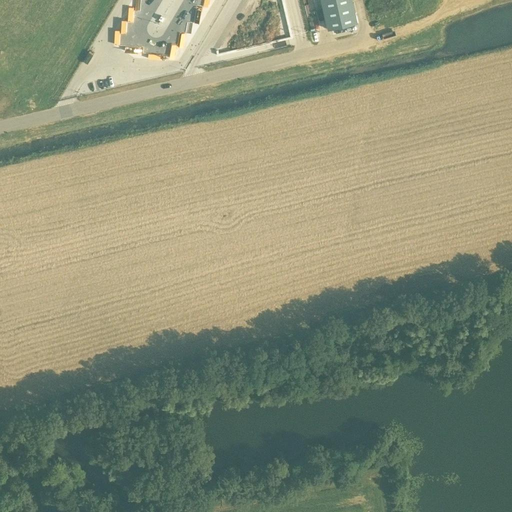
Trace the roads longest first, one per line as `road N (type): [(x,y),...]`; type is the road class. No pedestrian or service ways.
road 1 (track): [(511,277),(0,412)]
road 2 (unclassified): [(373,39),(0,126)]
